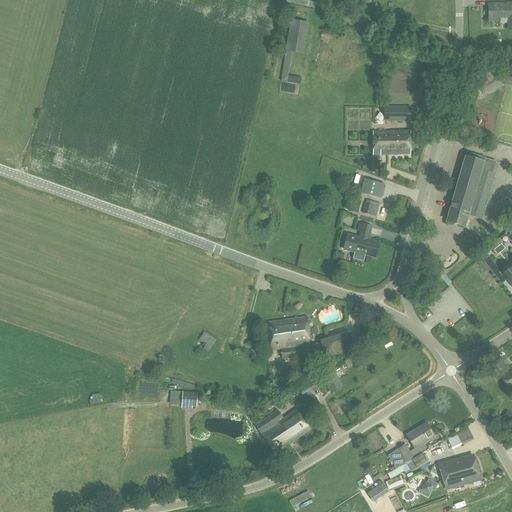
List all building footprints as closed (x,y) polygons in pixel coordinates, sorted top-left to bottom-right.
[(511,30),(511,0),(511,4),(488,4),(489,18),(507,18),(508,31),(511,30)] [(304,54),(309,23),(291,20),(285,51),(304,54)] [(392,107),(392,121),(410,121),(410,107),(392,107)] [(373,132),(373,155),(410,154),(410,131),(373,132)] [(485,157),(467,152),(465,158),(465,157),(447,221),(465,226),(469,215),(482,219),(495,176),(492,175),(496,162),(484,158),(485,157)] [(381,162),(373,162),(373,171),(381,171),(381,162)] [(381,184),(364,179),(361,192),(378,197),(381,184)] [(350,209),(359,211),(361,201),(352,199),(350,209)] [(362,212),(376,216),(380,203),(366,199),(362,212)] [(373,240),(369,239),(372,226),(359,222),(356,231),(359,232),(358,237),(347,234),(343,250),(354,253),(352,259),(364,262),(365,255),(375,258),(379,243),(373,241),(373,240)] [(488,254),(496,264),(501,260),(493,250),(488,254)] [(496,266),(488,257),(483,261),(491,271),(496,266)] [(511,267),(503,275),(511,286),(511,267)] [(307,317),(287,319),(290,347),(294,347),(294,352),(299,352),(300,357),(311,356),(310,345),(307,317)] [(271,350),(280,348),(281,359),(300,357),(299,352),(294,352),(294,347),(290,347),(287,319),(267,322),(271,350)] [(208,352),(216,339),(204,331),(197,343),(208,352)] [(509,389),(511,387),(511,368),(508,371),(509,372),(501,377),(509,389)] [(332,370),(322,376),(330,392),(341,386),(332,370)] [(271,392),(290,386),(287,376),(284,377),(268,382),(271,392)] [(183,386),(174,386),(174,394),(183,395),(183,386)] [(297,408),(284,418),(278,411),(263,420),(262,419),(254,424),(260,435),(261,434),(275,454),(311,428),(297,408)] [(414,448),(424,443),(435,437),(427,423),(407,435),(414,448)] [(468,429),(458,434),(463,444),(473,439),(468,429)] [(414,448),(410,451),(405,444),(393,452),(401,465),(414,457),(413,456),(427,449),(424,443),(414,448)] [(480,480),(473,455),(439,465),(446,489),(480,480)] [(401,476),(387,481),(391,489),(403,484),(401,476)] [(433,486),(425,481),(420,490),(428,495),(433,486)] [(373,502),(378,499),(372,490),(367,494),(373,502)] [(311,497),(308,491),(289,500),(292,507),(311,497)]
